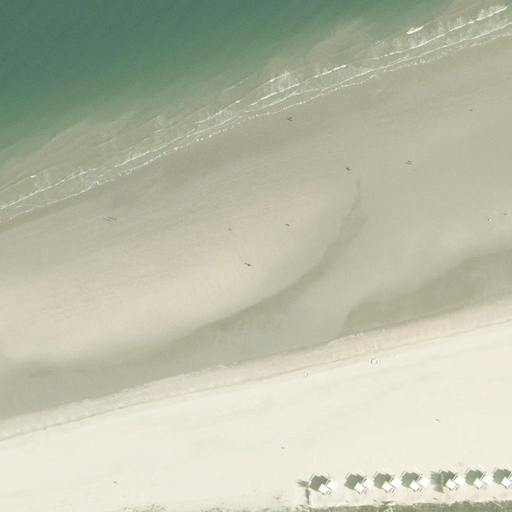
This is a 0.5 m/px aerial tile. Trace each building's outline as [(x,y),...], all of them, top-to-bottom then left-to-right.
[(511,471),(508,477),(505,475),(500,483),(510,489),(511,485),(511,471)] [(493,478),(483,472),(480,479),(476,477),(472,484),(482,490),(485,484),(489,486),(493,478)] [(465,480),(455,474),(452,480),(448,478),(444,486),(454,492),(457,485),(461,487),(465,480)] [(430,481),(420,475),(416,481),(413,479),(408,487),(418,493),(422,486),(425,488),(430,481)] [(374,482),(365,476),(361,483),(357,480),(353,488),(363,494),(367,487),(370,489),(374,482)] [(402,481),(392,476),(389,482),(385,480),(380,488),(390,493),(394,487),(398,489),(402,481)] [(339,484),(329,478),(325,484),(322,482),(317,490),(327,496),(331,489),(334,491),(339,484)] [(311,485),(301,479),(297,485),(294,483),(289,491),(299,497),(303,490),(306,492),(311,485)] [(283,486),(273,480),(270,486),(266,484),(261,492),(271,498),(275,491),(279,493),(283,486)] [(220,488),(210,482),(206,489),(203,487),(198,494),(208,500),(212,494),(215,496),(220,488)] [(247,487),(237,482),(234,488),(230,486),(226,494),(235,499),(239,493),(243,495),(247,487)] [(191,489),(181,483),(178,489),(174,487),(169,495),(179,501),(183,494),(187,496),(191,489)]
